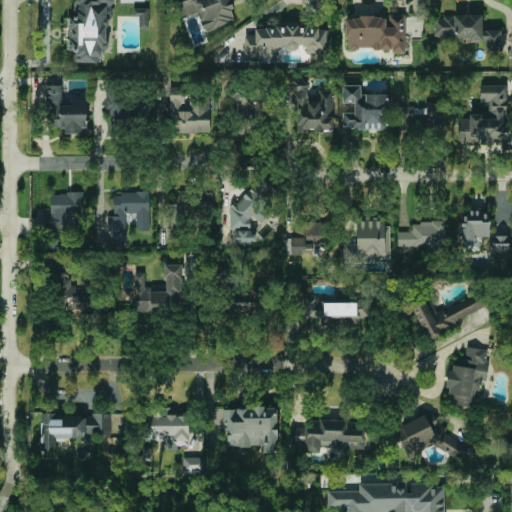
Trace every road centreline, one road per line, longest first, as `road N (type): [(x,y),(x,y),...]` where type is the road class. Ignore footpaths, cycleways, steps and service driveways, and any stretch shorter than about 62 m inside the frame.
road 1 (tertiary): [(5,501),(6,0)]
road 2 (residential): [(8,365),(357,365),(385,372)]
road 3 (residential): [(511,173),(285,175)]
road 4 (residential): [(200,163),(8,162)]
